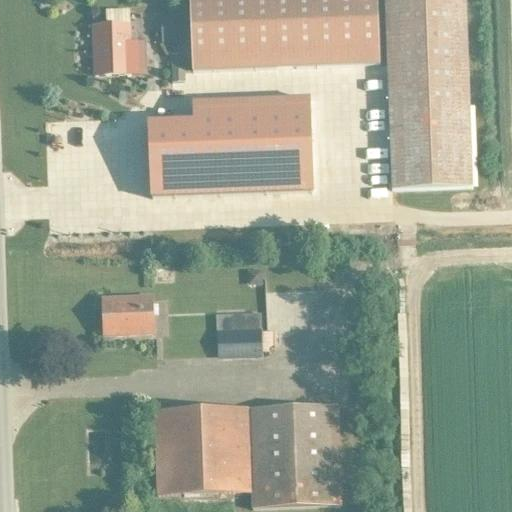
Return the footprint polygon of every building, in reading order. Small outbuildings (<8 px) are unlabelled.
[(187,87),(375,80),(371,0),(212,0),(184,1),(187,87)] [(381,0),(389,194),(470,191),(462,0),(381,0)] [(91,79),(128,78),(127,29),(90,30),(91,79)] [(169,85),(183,84),(182,56),(168,56),(169,85)] [(146,127),(149,202),(309,195),(305,102),(191,107),(192,125),(146,127)] [(90,179),(83,196),(99,202),(105,185),(90,179)] [(101,339),(150,337),(149,300),(100,302),(101,339)] [(214,359),(258,358),(258,333),(213,335),(214,359)] [(246,413),(249,496),(249,511),(277,511),(338,510),(334,410),(246,413)] [(246,413),(151,416),(154,499),(249,496),(246,413)]
